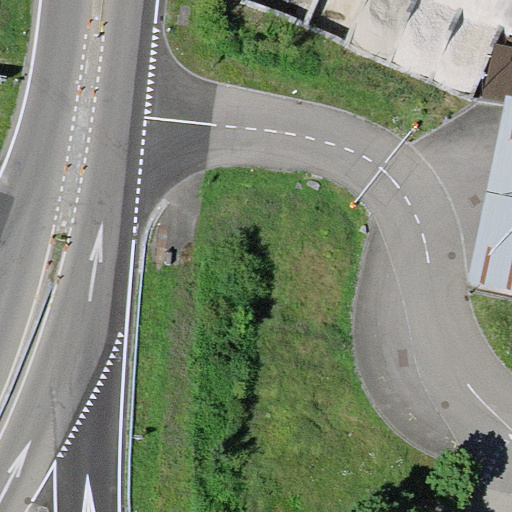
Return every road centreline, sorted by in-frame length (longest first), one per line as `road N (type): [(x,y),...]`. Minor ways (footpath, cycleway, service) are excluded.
road 1 (trunk): [(0,501),(58,387),(91,295)]
road 2 (trunk): [(88,511),(91,295)]
road 3 (trunk): [(91,295),(117,114)]
